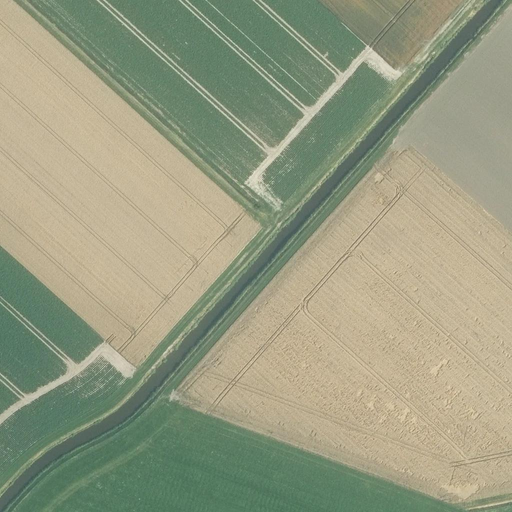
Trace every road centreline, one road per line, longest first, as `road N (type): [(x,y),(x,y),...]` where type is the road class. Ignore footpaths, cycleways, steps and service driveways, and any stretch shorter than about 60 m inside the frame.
road 1 (track): [(13,511),(54,470),(138,422),(167,393),(460,506),(511,495)]
road 2 (track): [(167,393),(380,149)]
road 3 (track): [(511,4),(380,149)]
